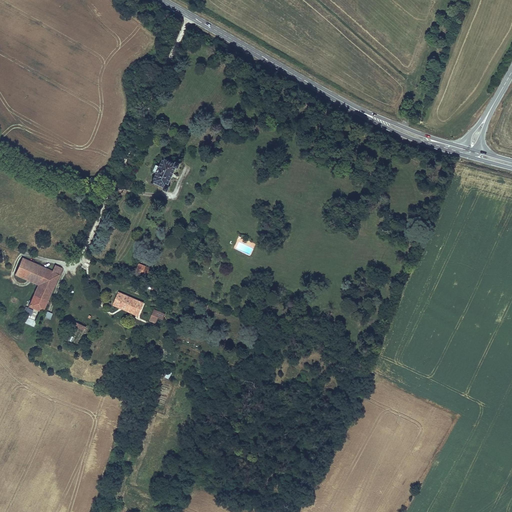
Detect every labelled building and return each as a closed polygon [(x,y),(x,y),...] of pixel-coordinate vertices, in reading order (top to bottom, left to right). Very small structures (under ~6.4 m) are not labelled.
[(162,156),(163,158),(154,179),(152,180),(153,182),(155,181),(164,186),(164,188),(168,190),(170,185),(169,185),(177,167),(179,168),(182,163),(176,160),(175,162),(166,158),(165,155),(162,156)] [(44,268),(16,255),(9,271),(37,284),(44,268)] [(50,271),(44,268),(37,284),(29,305),(42,312),(62,267),(53,263),(50,271)] [(148,267),(140,263),(137,272),(150,277),(153,269),(148,267)] [(143,304),(119,292),(114,303),(121,306),(122,303),(132,308),(131,311),(138,314),(143,304)] [(23,311),(31,314),(33,309),(26,306),(23,311)] [(157,311),(154,310),(150,320),(153,321),(154,320),(156,321),(159,314),(157,313),(157,311)] [(86,326),(67,317),(65,322),(84,330),(86,326)]
